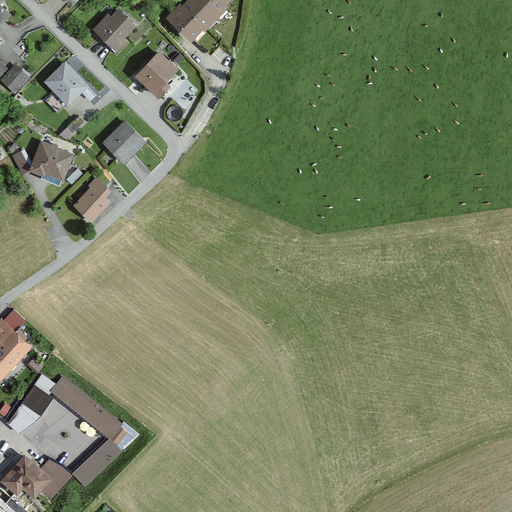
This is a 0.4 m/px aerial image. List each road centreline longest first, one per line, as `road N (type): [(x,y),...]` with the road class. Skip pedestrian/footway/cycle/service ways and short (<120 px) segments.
road 1 (residential): [(0,306),(84,242),(177,148)]
road 2 (residential): [(177,148),(29,0)]
